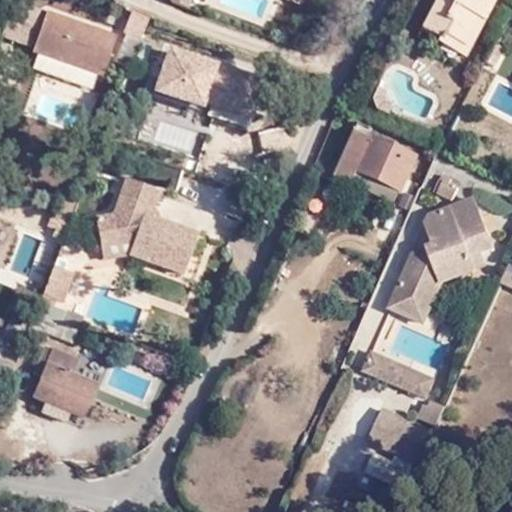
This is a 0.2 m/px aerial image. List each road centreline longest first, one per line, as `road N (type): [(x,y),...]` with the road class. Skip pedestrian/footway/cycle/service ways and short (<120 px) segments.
road 1 (unclassified): [(130,509),(388,0)]
road 2 (unclassified): [(0,485),(130,509)]
